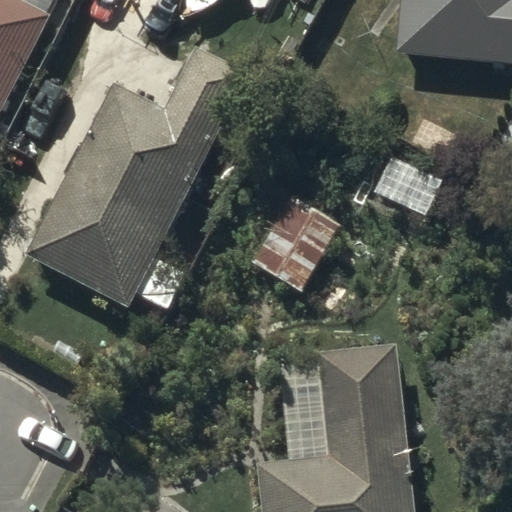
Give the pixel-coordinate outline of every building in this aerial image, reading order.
[(0,0),(0,135),(57,26),(4,0),(0,0)] [(511,0),(406,0),(401,64),(511,73),(511,0)] [(248,81),(199,57),(168,119),(119,95),(33,265),(131,314),(248,81)] [(343,236),(295,207),(257,270),(305,299),(343,236)] [(435,252),(402,239),(381,292),(414,305),(435,252)] [(188,284),(162,270),(145,303),(171,317),(188,284)] [(418,511),(403,359),(324,367),(334,466),(265,473),(269,511),(418,511)]
